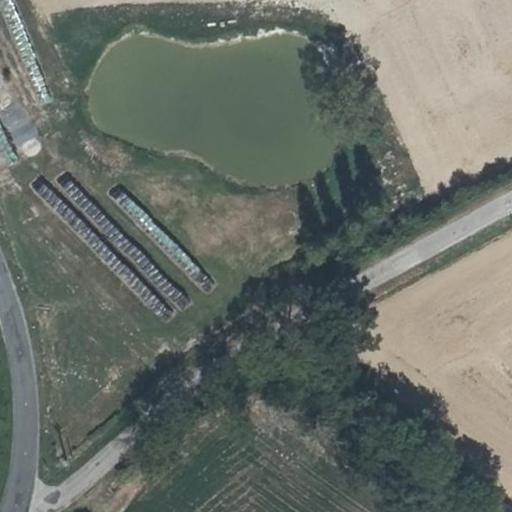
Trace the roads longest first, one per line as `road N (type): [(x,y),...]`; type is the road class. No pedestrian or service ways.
road 1 (unclassified): [(39,511),(219,369),(511,208)]
road 2 (tertiary): [(0,296),(20,369),(16,511)]
